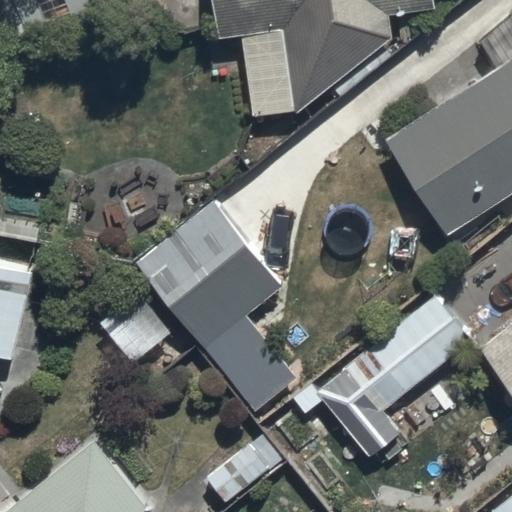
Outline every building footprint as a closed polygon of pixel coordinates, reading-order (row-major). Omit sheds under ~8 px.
[(15,0),(31,42),(129,6),(126,0),(15,0)] [(430,0),(211,0),(217,44),(242,41),(252,122),(300,116),(391,44),(388,21),(432,15),(430,0)] [(446,242),(511,200),(511,64),(385,145),(446,242)] [(0,357),(12,360),(36,252),(0,245),(0,357)] [(211,290),(176,321),(205,355),(240,324),(211,290)] [(381,419),(469,342),(427,295),(339,372),(381,419)] [(511,395),(511,329),(479,355),(511,395)] [(144,511),(93,449),(14,511),(144,511)] [(511,511),(511,496),(492,511),(511,511)]
